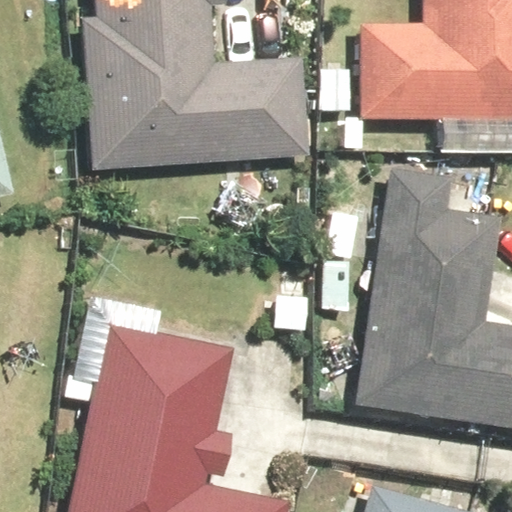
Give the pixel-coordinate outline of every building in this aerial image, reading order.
[(87,0),(88,9),(71,10),(80,164),(302,150),(296,53),(206,58),(203,0),(208,0),(87,0)] [(511,0),(414,0),(415,18),(349,17),(348,113),(511,114),(511,0)] [(449,172),(383,162),(346,401),(511,426),(511,320),(480,316),(496,212),(444,204),(449,172)] [(229,344),(99,316),(56,511),(283,511),(286,498),(199,479),(202,468),(216,471),(225,429),(211,426),(229,344)] [(481,511),(482,511),(366,480),(357,511),(481,511)]
